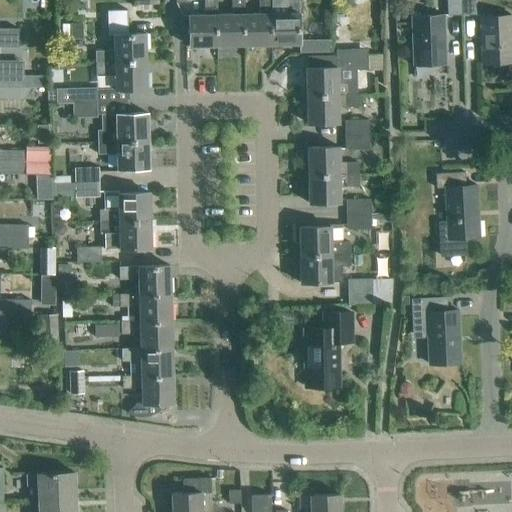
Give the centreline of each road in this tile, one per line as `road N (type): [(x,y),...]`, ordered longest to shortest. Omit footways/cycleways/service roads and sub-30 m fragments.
road 1 (residential): [(225,275),(255,265),(268,226),(264,119),(251,105),(196,107),(183,119),(184,228),(196,266)]
road 2 (residential): [(490,452),(488,300),(506,234),(501,125)]
road 3 (residential): [(233,449),(225,275)]
road 4 (residential): [(386,454),(233,449)]
road 5 (residential): [(124,444),(0,423)]
